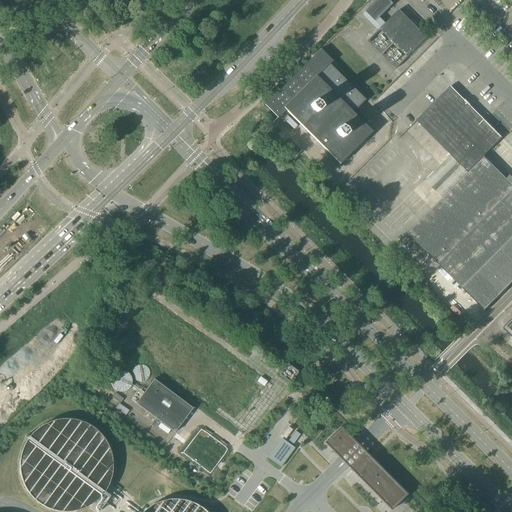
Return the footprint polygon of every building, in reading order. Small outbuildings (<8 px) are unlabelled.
[(389,0),(376,0),(365,12),(375,22),(393,4),(389,0)] [(379,29),(369,39),(397,66),(427,38),(399,10),(379,29)] [(265,105),(277,118),(286,110),(339,164),(371,132),(352,113),(365,100),(329,64),(332,61),(320,49),(265,105)] [(416,121),(450,155),(456,161),(473,144),(476,147),(493,130),(450,86),(416,121)] [(271,133),(274,136),(280,131),(272,123),(266,129),(271,133)] [(425,180),(443,198),(456,185),(455,185),(467,172),(484,155),(500,140),(502,138),(493,130),(476,147),(473,144),(456,161),(450,155),(425,180)] [(293,143),(287,149),(295,157),(301,151),(301,150),(300,151),(293,143)] [(456,185),(443,198),(408,233),(462,288),(484,310),(511,282),(511,185),(484,157),(468,173),(467,172),(455,185),(456,185)] [(135,367),(134,369),(133,370),(133,371),(132,371),(132,372),(132,373),(132,374),(132,375),(132,376),(133,377),(133,378),(134,379),(135,381),(136,381),(137,382),(139,382),(140,382),(141,383),(142,382),(143,382),(145,382),(146,381),(147,380),(148,379),(148,378),(149,378),(149,377),(149,375),(150,375),(150,374),(150,373),(150,372),(149,372),(149,371),(149,370),(148,369),(148,368),(147,368),(146,367),(145,366),(144,366),(143,365),(141,365),(140,365),(138,365),(137,366),(136,367),(135,367)] [(280,373),(279,375),(280,376),(281,377),(289,382),(290,382),(291,380),(293,378),(297,373),(297,372),(296,372),(287,365),(286,365),(283,369),(280,373)] [(113,375),(112,376),(112,377),(111,377),(111,378),(111,379),(110,380),(110,381),(110,382),(110,383),(111,384),(111,385),(111,386),(112,387),(112,388),(113,388),(113,389),(114,390),(115,390),(116,391),(117,392),(119,392),(120,392),(122,392),(123,392),(125,392),(126,391),(127,391),(127,390),(129,389),(129,388),(130,388),(130,387),(131,386),(131,385),(131,384),(132,383),(132,382),(132,381),(132,380),(131,379),(131,378),(131,377),(130,377),(130,376),(129,375),(129,374),(128,374),(127,373),(126,372),(125,372),(124,371),(122,371),(120,371),(118,371),(116,372),(115,373),(114,374),(113,374),(113,375)] [(154,417),(174,433),(192,409),(153,379),(143,393),(139,389),(131,400),(146,412),(144,415),(151,420),(154,417)] [(294,414),(289,420),(293,424),(298,417),(294,414)] [(288,427),(281,436),(285,439),(292,430),(288,427)] [(339,428),(324,443),(327,446),(327,447),(327,446),(332,451),(332,452),(332,451),(333,452),(335,453),(334,454),(335,454),(337,456),(337,457),(338,456),(345,449),(354,441),(353,440),(340,427),(339,428)] [(280,468),(295,448),(282,439),(267,458),(280,468)] [(350,468),(349,469),(351,471),(352,472),(353,472),(355,474),(354,474),(357,477),(359,479),(362,482),(365,485),(367,487),(380,500),(381,500),(383,502),(382,502),(390,510),(391,511),(401,500),(407,495),(407,494),(371,458),(370,458),(368,456),(369,456),(366,453),(365,454),(359,460),(350,468)]
